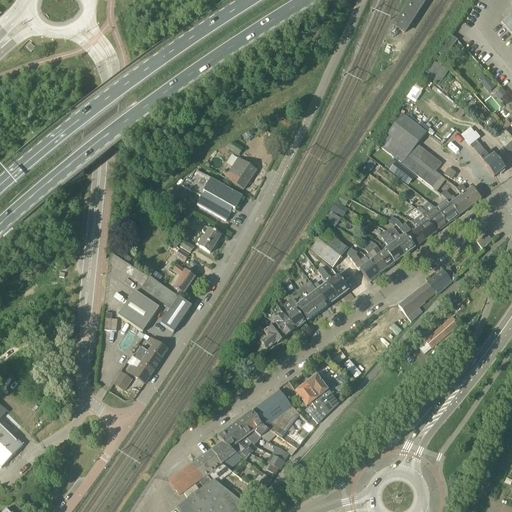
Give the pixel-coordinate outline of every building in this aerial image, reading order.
[(404,34),(426,0),(410,0),(394,27),(404,34)] [(511,13),(501,23),(511,35),(511,13)] [(444,58),(457,41),(452,37),(439,54),(444,58)] [(31,53),(35,48),(30,43),(26,48),(31,53)] [(434,61),(424,76),(438,86),(448,71),(434,61)] [(486,79),(481,83),(481,84),(484,88),(491,83),(487,78),(486,79)] [(495,136),(501,130),(483,109),(477,115),(495,136)] [(417,145),(427,133),(404,113),(403,115),(387,135),(388,136),(379,147),(432,188),(441,177),(435,172),(442,164),(417,145)] [(470,146),(480,137),(471,127),(461,135),(470,146)] [(511,139),(505,131),(496,137),(511,157),(511,156),(511,139)] [(249,132),(242,137),(247,143),(253,138),(249,132)] [(233,143),(229,150),(238,156),(243,150),(233,143)] [(479,145),(473,150),(494,178),(505,169),(494,155),(490,159),(479,145)] [(238,158),(225,179),(243,191),(257,171),(238,158)] [(396,162),(389,171),(400,180),(407,171),(396,162)] [(452,171),(448,169),(444,175),(448,178),(452,171)] [(367,175),(361,171),(355,179),(361,183),(367,175)] [(243,197),(212,180),(196,172),(190,182),(185,179),(181,187),(202,198),(198,207),(226,223),(233,210),(235,211),(243,197)] [(462,196),(470,208),(481,200),(472,189),(468,192),(462,185),(457,190),(462,196)] [(470,208),(462,196),(456,201),(453,197),(452,198),(445,191),(441,195),(447,201),(451,205),(459,216),(470,208)] [(448,225),(459,216),(451,205),(447,201),(438,208),(438,207),(436,208),(448,225)] [(331,210),(343,217),(348,209),(336,202),(331,210)] [(437,233),(448,225),(436,208),(435,209),(436,209),(433,212),(432,211),(425,217),(437,233)] [(422,215),(412,222),(414,225),(426,241),(437,233),(425,217),(422,215)] [(414,225),(411,228),(408,223),(406,225),(405,224),(402,226),(400,223),(397,220),(391,218),(389,222),(396,225),(404,236),(405,235),(407,237),(416,249),(426,241),(414,225)] [(335,228),(333,226),(324,221),(320,227),(331,235),(335,228)] [(383,229),(386,232),(387,232),(405,257),(416,249),(407,237),(405,235),(404,236),(401,238),(393,227),(392,227),(387,226),(383,229)] [(202,233),(207,236),(199,248),(210,254),(220,237),(210,231),(205,228),(202,233)] [(385,251),(394,265),(405,257),(387,232),(386,232),(385,233),(383,230),(379,233),(381,236),(380,236),(389,247),(385,250),(385,251)] [(333,268),(348,250),(326,232),(311,251),(333,268)] [(487,235),(477,243),(481,248),(491,241),(487,235)] [(184,242),(180,248),(190,254),(194,248),(184,242)] [(371,247),(369,248),(362,244),(360,248),(366,252),(370,256),(366,258),(370,263),(371,263),(380,275),(388,270),(371,247)] [(394,265),(385,251),(382,253),(375,244),(371,247),(388,270),(394,265)] [(361,262),(356,255),(358,254),(351,250),(347,254),(351,259),(360,272),(361,271),(370,283),(380,275),(371,263),(370,263),(366,258),(361,262)] [(189,256),(179,251),(175,257),(185,263),(189,256)] [(128,264),(131,259),(126,255),(122,261),(128,264)] [(181,277),(174,289),(183,295),(195,278),(185,271),(185,272),(177,266),(173,271),(181,277)] [(435,294),(437,297),(445,289),(453,283),(455,281),(459,277),(457,274),(455,277),(449,269),(449,268),(428,284),(435,294)] [(327,284),(338,299),(349,291),(338,277),(332,281),(327,274),(322,278),(327,284)] [(158,283),(149,278),(140,291),(170,311),(179,298),(158,283)] [(328,307),(313,286),(310,283),(300,290),(318,315),(328,307)] [(338,299),(327,284),(321,289),(317,283),(313,286),(328,307),(338,299)] [(428,284),(422,289),(429,299),(435,294),(428,284)] [(424,303),(429,299),(422,289),(417,293),(424,303)] [(289,298),(291,300),(297,309),(308,322),(318,315),(300,290),(289,298)] [(143,334),(159,309),(135,292),(118,317),(143,334)] [(425,304),(424,303),(417,293),(410,298),(419,309),(425,304)] [(161,325),(173,333),(174,334),(192,307),(179,298),(161,325)] [(422,313),(419,309),(410,298),(404,302),(417,318),(422,313)] [(284,307),(279,311),(295,332),(305,324),(295,310),(297,309),(291,300),(283,306),(284,307)] [(411,323),(417,318),(404,302),(398,307),(411,323)] [(285,339),(295,332),(279,311),(276,306),(272,311),(278,319),(273,323),(276,326),(275,326),(285,339)] [(117,321),(112,320),(112,314),(106,313),(106,320),(104,331),(116,332),(117,321)] [(452,319),(425,342),(431,349),(458,326),(452,319)] [(278,344),(285,339),(275,326),(269,331),(268,330),(264,333),(268,338),(261,343),(262,344),(262,348),(266,349),(267,350),(277,343),(278,344)] [(167,350),(155,343),(151,339),(148,344),(152,347),(148,353),(160,361),(167,350)] [(251,357),(245,349),(230,363),(237,370),(251,357)] [(153,372),(160,361),(148,353),(142,364),(153,372)] [(344,365),(357,378),(362,373),(350,360),(344,365)] [(145,385),(153,372),(142,364),(137,371),(131,366),(126,373),(145,385)] [(124,392),(132,380),(121,374),(114,385),(124,392)] [(329,415),(339,405),(338,404),(333,409),(323,395),(328,391),(317,376),(306,384),(328,414),(329,415)] [(347,389),(350,391),(356,385),(353,382),(347,389)] [(318,425),(328,414),(306,384),(295,393),(307,408),(311,404),(319,414),(312,419),(318,425)] [(263,426),(270,431),(292,447),(297,451),(313,430),(293,410),(280,392),(252,412),(263,427),(263,426)] [(265,436),(270,431),(263,426),(263,427),(252,412),(244,418),(255,433),(261,439),(265,436)] [(261,439),(255,433),(244,418),(236,424),(246,439),(251,444),(255,441),(257,442),(261,445),(260,445),(277,454),(279,450),(263,441),(261,439)] [(23,446),(0,423),(0,467),(2,469),(23,446)] [(236,424),(228,430),(238,445),(250,454),(250,455),(251,455),(253,452),(248,448),(251,444),(246,439),(236,424)] [(245,461),(250,455),(250,454),(238,445),(228,430),(218,438),(220,441),(242,459),(245,461)] [(242,459),(220,441),(223,445),(213,452),(222,465),(226,468),(228,470),(242,459)] [(297,451),(292,447),(287,454),(292,457),(297,451)] [(213,452),(193,465),(203,479),(207,476),(211,479),(226,468),(222,465),(213,452)] [(284,463),(275,458),(271,455),(267,464),(278,470),(280,471),(284,463)] [(267,464),(265,463),(263,467),(267,469),(266,471),(275,476),(278,470),(267,464)] [(246,511),(249,509),(230,494),(211,479),(207,476),(203,479),(193,465),(169,483),(180,496),(199,482),(204,488),(175,509),(177,511),(246,511)] [(267,487),(271,481),(262,474),(258,479),(267,487)] [(260,495),(267,487),(258,479),(251,487),(251,488),(260,495)] [(251,488),(251,487),(250,487),(243,496),(234,489),(230,494),(249,509),(260,495),(251,488)]
